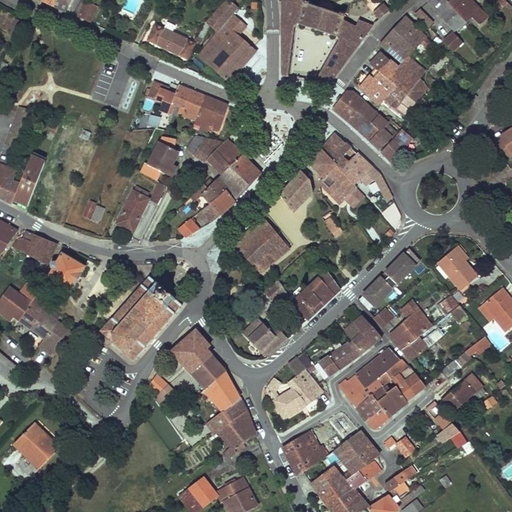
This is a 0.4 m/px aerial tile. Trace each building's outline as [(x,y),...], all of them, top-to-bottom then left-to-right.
[(71,0),(56,0),(54,6),(66,11),(71,0)] [(229,0),(226,0),(206,23),(210,27),(217,33),(226,23),(239,8),(229,0)] [(282,76),(288,77),(294,31),(295,27),(297,25),(299,24),(301,25),(336,37),(338,39),(338,40),(338,42),(316,81),(331,83),(349,59),(361,42),(373,25),(359,20),(356,27),(344,20),(346,15),(340,13),(340,15),(309,4),(309,3),(301,0),(281,0),(281,10),(282,76)] [(426,0),(427,0),(447,24),(449,23),(456,31),(466,22),(452,7),(445,0),(426,0)] [(445,0),(452,7),(466,22),(472,17),(480,25),(488,17),(471,0),(445,0)] [(492,0),(492,3),(500,11),(506,4),(508,2),(506,0),(492,0)] [(86,1),(78,17),(90,22),(97,7),(86,1)] [(373,13),(379,19),(384,15),(389,10),(384,3),(373,13)] [(420,9),(414,13),(428,27),(433,22),(420,9)] [(405,95),(419,78),(425,71),(409,57),(409,55),(421,43),(426,48),(431,43),(426,37),(421,33),(405,16),(397,25),(381,43),(402,63),(400,65),(398,67),(386,79),(395,87),(384,98),(388,102),(405,116),(415,105),(414,103),(405,95)] [(29,26),(17,20),(10,33),(22,39),(29,26)] [(199,38),(204,40),(210,27),(206,23),(199,38)] [(234,31),(226,23),(217,33),(219,34),(226,40),(234,31)] [(196,44),(195,43),(155,24),(148,41),(188,60),(196,44)] [(234,31),(226,40),(237,50),(225,62),(237,73),(257,51),(234,31)] [(453,32),(443,42),(452,51),(461,42),(453,32)] [(226,40),(219,34),(198,56),(229,82),(237,73),(225,62),(237,50),(226,40)] [(204,40),(199,38),(198,37),(195,43),(196,44),(200,46),(204,40)] [(370,64),(375,69),(378,72),(390,60),(381,52),(370,64)] [(379,104),(384,98),(395,87),(386,79),(398,67),(390,60),(378,72),(375,69),(359,87),(379,104)] [(405,95),(414,103),(427,88),(424,86),(423,82),(419,78),(405,95)] [(151,90),(148,96),(156,99),(162,84),(154,81),(151,90)] [(162,84),(156,99),(163,102),(160,110),(176,116),(177,113),(195,120),(204,96),(178,85),(176,90),(174,95),(168,92),(170,87),(162,84)] [(15,90),(9,88),(5,98),(11,100),(15,90)] [(358,111),(365,103),(353,92),(346,91),(333,108),(348,122),(358,111)] [(207,129),(209,130),(211,130),(212,127),(218,129),(228,105),(204,96),(195,120),(208,125),(207,129)] [(423,99),(419,103),(423,107),(427,102),(423,99)] [(379,115),(365,103),(358,111),(371,123),(379,115)] [(31,109),(20,107),(6,143),(17,147),(31,109)] [(348,122),(380,150),(392,137),(383,129),(388,124),(383,120),(379,115),(371,123),(358,111),(348,122)] [(157,116),(143,113),(141,120),(155,124),(157,116)] [(208,125),(195,120),(194,124),(200,126),(199,130),(208,133),(209,130),(207,129),(208,125)] [(163,130),(155,129),(149,143),(155,146),(163,130)] [(391,162),(413,139),(402,129),(396,135),(396,138),(382,153),(391,162)] [(511,129),(506,134),(500,137),(502,141),(495,145),(504,161),(511,156),(510,154),(511,152),(511,129)] [(262,163),(283,145),(273,133),(252,151),(262,163)] [(336,134),(322,149),(336,165),(342,171),(357,153),(336,134)] [(225,142),(196,136),(187,149),(204,162),(207,159),(222,175),(243,155),(227,139),(226,140),(225,142)] [(173,157),(176,150),(159,142),(148,165),(172,177),(177,167),(173,165),(177,158),(173,157)] [(322,149),(309,164),(323,178),(336,165),(322,149)] [(19,182),(12,198),(26,204),(45,158),(31,153),(19,182)] [(357,153),(342,171),(353,184),(372,168),(357,153)] [(222,175),(218,179),(227,190),(236,201),(262,174),(243,155),(222,175)] [(321,180),(321,184),(339,203),(345,197),(356,187),(353,184),(342,171),(336,165),(323,178),(321,180)] [(0,196),(11,201),(12,198),(19,182),(13,179),(17,170),(7,166),(0,184),(0,196)] [(294,213),(312,192),(313,192),(311,181),(301,172),(281,194),(290,206),(294,213)] [(211,203),(227,190),(218,179),(214,183),(208,188),(204,183),(191,197),(195,201),(203,195),(211,203)] [(210,179),(204,183),(208,188),(214,183),(210,179)] [(168,187),(160,183),(151,200),(159,204),(168,187)] [(360,184),(356,187),(362,194),(366,190),(360,184)] [(356,187),(345,197),(353,206),(363,195),(362,194),(356,187)] [(148,194),(136,188),(117,224),(133,233),(139,221),(149,200),(146,199),(148,194)] [(215,221),(236,201),(227,190),(211,203),(202,210),(207,217),(212,223),(215,221)] [(96,204),(91,201),(84,216),(89,219),(96,204)] [(104,209),(97,206),(91,220),(98,223),(104,209)] [(202,210),(198,213),(203,220),(207,217),(202,210)] [(324,219),(334,236),(343,231),(333,214),(324,219)] [(187,238),(200,230),(191,218),(178,228),(186,237),(187,238)] [(261,272),(291,248),(267,219),(235,245),(261,272)] [(0,257),(17,231),(0,221),(0,257)] [(381,233),(389,238),(393,232),(385,227),(381,233)] [(50,241),(27,231),(24,239),(20,239),(14,247),(40,262),(44,252),(50,241)] [(44,252),(52,255),(58,244),(50,241),(44,252)] [(458,246),(454,249),(464,261),(468,258),(458,246)] [(382,276),(359,300),(370,311),(375,306),(376,306),(421,261),(409,248),(386,272),(389,276),(385,280),(382,276)] [(478,277),(464,261),(454,249),(438,263),(461,290),(478,277)] [(52,255),(44,252),(40,262),(47,266),(52,255)] [(86,267),(62,253),(56,262),(54,263),(51,263),(50,265),(51,268),(52,270),(47,278),(70,292),(78,280),(86,267)] [(307,320),(314,314),(311,310),(320,301),(324,305),(341,289),(327,270),(294,300),(291,303),(307,320)] [(133,361),(182,306),(175,300),(176,298),(158,283),(157,284),(150,277),(149,277),(129,300),(113,318),(112,318),(99,331),(133,361)] [(276,279),(264,290),(276,304),(279,302),(286,295),(288,293),(276,279)] [(29,284),(28,283),(19,295),(10,289),(0,302),(0,312),(1,313),(5,309),(48,341),(56,347),(68,331),(47,315),(31,304),(34,300),(50,312),(53,307),(29,284)] [(511,326),(511,308),(509,305),(511,302),(511,301),(502,289),(479,308),(490,321),(494,318),(506,332),(511,326)] [(286,295),(279,302),(281,305),(288,298),(286,295)] [(451,296),(448,298),(438,305),(442,311),(446,309),(448,311),(458,304),(451,296)] [(31,304),(47,315),(50,312),(34,300),(31,304)] [(311,310),(314,314),(324,305),(320,301),(311,310)] [(402,310),(409,317),(418,309),(412,301),(402,310)] [(459,306),(451,312),(460,322),(468,316),(459,306)] [(392,318),(384,309),(374,318),(383,327),(392,318)] [(409,317),(390,333),(402,350),(404,348),(417,339),(416,338),(432,326),(418,309),(409,317)] [(382,337),(363,316),(354,323),(356,326),(347,333),(352,341),(362,353),(373,344),(382,337)] [(259,318),(244,332),(266,355),(267,355),(271,353),(274,350),(282,343),(259,318)] [(344,330),(347,333),(356,326),(354,323),(344,330)] [(428,346),(444,335),(439,327),(422,337),(428,346)] [(172,352),(206,389),(227,372),(226,370),(207,349),(211,347),(196,331),(172,352)] [(489,341),(485,336),(475,344),(480,349),(489,341)] [(447,337),(438,340),(442,350),(450,347),(447,337)] [(427,349),(418,338),(417,339),(404,348),(406,351),(408,357),(411,361),(413,359),(425,350),(427,349)] [(50,354),(56,347),(48,341),(42,348),(50,354)] [(329,356),(340,369),(362,353),(352,341),(329,356)] [(373,362),(364,369),(374,382),(378,379),(383,386),(386,384),(392,379),(407,367),(390,348),(373,362)] [(473,357),(467,350),(458,358),(463,365),(473,357)] [(0,353),(0,372),(11,381),(20,370),(0,353)] [(323,391),(296,356),(288,364),(297,376),(288,383),(293,389),(279,397),(274,400),(284,418),(306,404),(323,391)] [(328,375),(330,376),(340,369),(329,356),(314,365),(313,364),(308,367),(314,376),(320,372),(324,378),(328,375)] [(48,370),(58,374),(63,362),(53,358),(48,370)] [(463,365),(458,358),(456,360),(443,370),(449,376),(463,365)] [(407,367),(392,379),(409,400),(426,387),(420,378),(415,373),(414,374),(408,366),(407,367)] [(364,369),(355,375),(365,388),(374,382),(364,369)] [(204,390),(224,412),(225,413),(241,399),(227,372),(206,389),(204,390)] [(160,393),(168,386),(158,374),(150,383),(160,393)] [(482,387),(472,374),(464,381),(475,393),(482,387)] [(365,388),(355,375),(348,382),(345,379),(338,385),(354,404),(363,415),(368,420),(383,409),(372,395),(383,386),(378,379),(374,382),(365,388)] [(279,397),(273,388),(277,386),(273,378),(271,380),(269,383),(267,386),(266,388),(274,400),(279,397)] [(475,393),(464,381),(443,398),(454,411),(475,393)] [(168,386),(160,393),(157,397),(165,406),(177,394),(168,386)] [(389,417),(407,402),(395,387),(391,390),(388,386),(385,388),(383,386),(372,395),(383,409),(389,417)] [(475,394),(481,400),(487,393),(482,388),(475,394)] [(492,396),(483,403),(487,408),(496,402),(492,396)] [(208,424),(215,435),(220,432),(248,412),(243,403),(241,399),(225,413),(224,412),(208,424)] [(383,409),(368,420),(372,426),(374,428),(376,428),(378,427),(390,418),(389,417),(383,409)] [(245,445),(247,443),(246,442),(257,434),(250,416),(248,412),(220,432),(231,447),(227,450),(229,454),(226,456),(228,459),(236,453),(235,450),(237,448),(240,453),(247,448),(245,445)] [(45,432),(35,423),(14,444),(40,469),(61,448),(48,435),(46,437),(43,434),(45,432)] [(460,431),(452,424),(443,431),(438,434),(444,443),(460,431)] [(320,447),(311,430),(305,433),(283,447),(297,475),(326,457),(329,454),(322,445),(320,447)] [(347,440),(365,464),(379,454),(360,431),(347,440)] [(391,436),(384,443),(388,448),(396,442),(391,436)] [(397,443),(407,457),(415,451),(405,437),(397,443)] [(332,466),(324,472),(324,474),(327,472),(334,481),(349,470),(353,475),(367,466),(366,464),(365,464),(347,440),(329,454),(326,457),(332,466)] [(354,489),(354,490),(381,471),(374,460),(367,466),(353,475),(346,480),(354,489)] [(324,474),(324,472),(311,482),(333,511),(349,511),(347,509),(340,499),(354,489),(346,480),(353,475),(349,470),(334,481),(327,472),(324,474)] [(395,477),(385,483),(391,491),(400,484),(405,481),(410,478),(406,472),(404,470),(395,477)] [(446,475),(439,479),(444,487),(451,482),(446,475)] [(227,500),(248,489),(242,478),(215,492),(204,477),(190,488),(205,508),(219,497),(223,494),(227,500)] [(400,484),(404,490),(409,486),(405,481),(400,484)] [(391,491),(393,495),(397,492),(398,493),(404,490),(400,484),(391,491)] [(400,500),(404,505),(421,492),(418,487),(400,500)] [(190,511),(198,511),(205,508),(190,488),(179,496),(190,511)] [(227,500),(225,501),(230,511),(247,511),(259,506),(250,488),(248,489),(227,500)] [(354,490),(354,489),(340,499),(347,509),(361,499),(354,490)] [(227,500),(223,494),(219,497),(223,503),(225,501),(227,500)] [(370,511),(395,511),(399,509),(395,504),(388,495),(368,508),(370,511)] [(361,499),(347,509),(349,511),(359,511),(367,506),(365,503),(361,499)] [(416,500),(406,508),(402,510),(403,511),(417,511),(423,508),(416,500)]
